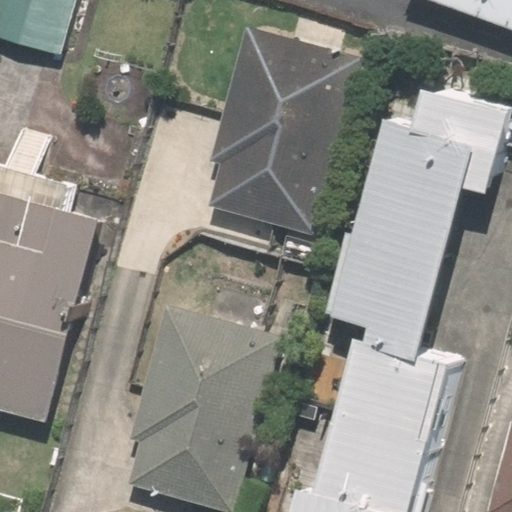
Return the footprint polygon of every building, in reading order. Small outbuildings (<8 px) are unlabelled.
[(85,51),(97,0),(9,0),(1,30),(85,51)] [(511,0),(477,0),(511,9),(511,0)] [(336,220),(383,41),(274,13),(228,192),(336,220)] [(458,116),(421,105),(366,302),(405,313),(358,478),(340,472),(328,511),(434,511),(481,347),(463,342),(511,170),(511,85),(470,73),(458,116)] [(20,154),(0,148),(0,341),(4,343),(0,355),(0,402),(74,422),(132,207),(97,198),(103,177),(52,163),(59,138),(27,129),(20,154)] [(310,328),(190,295),(152,432),(163,435),(151,478),(260,509),(310,328)]
